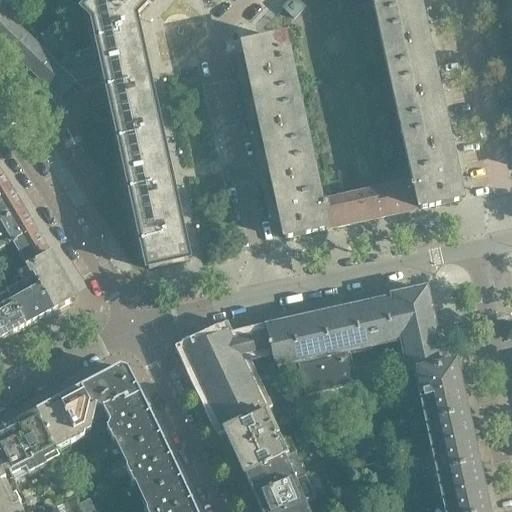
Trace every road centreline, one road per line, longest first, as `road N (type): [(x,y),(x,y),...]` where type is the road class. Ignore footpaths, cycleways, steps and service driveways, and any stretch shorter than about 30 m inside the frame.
road 1 (residential): [(245,0),(224,26),(220,59),(262,289)]
road 2 (residential): [(0,97),(139,322)]
road 3 (residential): [(262,289),(508,236)]
road 4 (residential): [(227,511),(184,404),(139,322)]
road 5 (residential): [(511,183),(472,0)]
road 6 (residential): [(511,400),(497,320),(508,236)]
road 7 (residential): [(0,396),(139,322)]
road 8 (residential): [(139,322),(262,289)]
